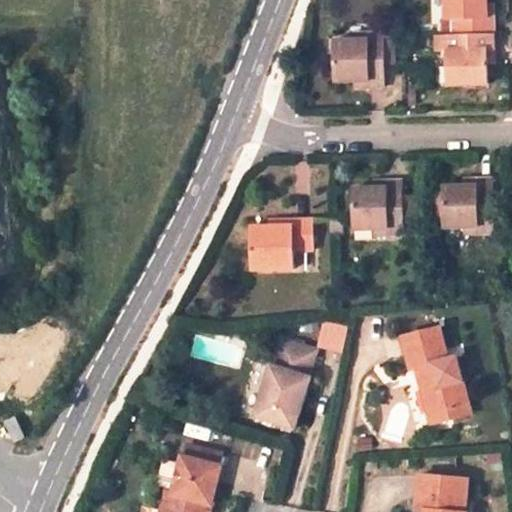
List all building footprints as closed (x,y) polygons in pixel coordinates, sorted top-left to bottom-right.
[(444,0),(446,21),(454,21),(454,35),(493,34),(493,20),(485,20),(484,3),(484,0),(444,0)] [(485,20),(493,20),(493,3),(484,3),(485,20)] [(353,40),(333,41),(334,82),(354,81),(368,80),(369,88),(384,87),(383,63),(392,63),(391,38),(382,39),(382,32),(367,32),(367,40),(353,40)] [(367,40),(367,32),(353,32),(353,40),(367,40)] [(454,35),(437,36),(437,51),(447,51),(447,85),(487,84),(486,66),(485,50),(494,50),(493,34),(454,35)] [(495,66),(494,50),(485,50),(486,66),(495,66)] [(354,88),(369,88),(368,80),(354,81),(354,88)] [(461,186),(443,186),(443,226),(462,225),(478,225),(479,232),(494,232),(493,179),(477,179),(477,186),(461,186)] [(372,188),(352,188),(353,227),(372,227),(389,226),(388,234),(404,233),(404,219),(403,197),(402,181),(387,182),(387,188),(372,188)] [(403,197),(404,219),(415,218),(414,197),(403,197)] [(269,228),(250,228),(252,270),(295,269),(295,250),(313,249),(312,219),(277,220),(277,227),(269,228)] [(462,233),(479,232),(478,225),(462,225),(462,233)] [(372,235),(388,234),(389,226),(372,227),(372,235)] [(341,352),(348,324),(322,318),(316,346),(341,352)] [(442,331),(404,341),(412,375),(423,372),(427,388),(421,390),(431,422),(452,416),(454,423),(474,418),(458,361),(450,363),(442,331)] [(302,429),(317,378),(314,376),(322,349),(287,339),(279,366),(275,365),(260,417),(302,429)] [(433,429),(454,423),(452,416),(431,422),(433,429)] [(224,453),(191,445),(188,457),(188,458),(221,466),(224,453)] [(188,457),(178,494),(175,493),(170,511),(212,511),(215,503),(212,502),(221,466),(188,458),(188,457)] [(464,511),(468,482),(420,477),(416,511),(464,511)] [(169,491),(163,511),(170,511),(175,493),(169,491)]
